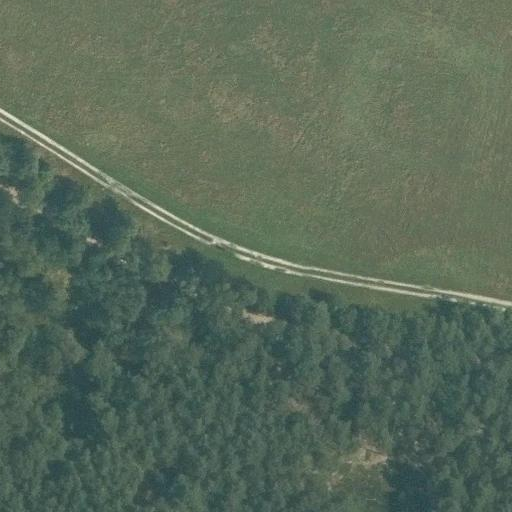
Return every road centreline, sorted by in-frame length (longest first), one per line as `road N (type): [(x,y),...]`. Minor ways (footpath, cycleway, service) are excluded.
road 1 (track): [(0,115),(120,189),(256,258),(511,308)]
road 2 (track): [(0,195),(216,313),(335,345),(511,365)]
